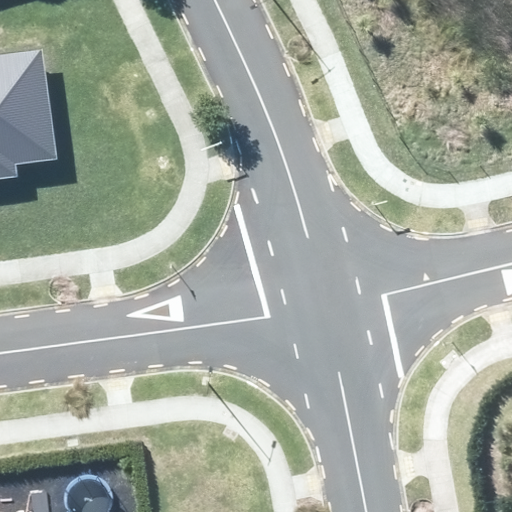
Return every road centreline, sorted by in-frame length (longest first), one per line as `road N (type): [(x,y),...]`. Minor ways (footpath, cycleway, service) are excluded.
road 1 (residential): [(215,0),(277,141),(327,310)]
road 2 (residential): [(0,353),(327,310)]
road 3 (residential): [(327,310),(364,511)]
road 4 (residential): [(327,310),(511,264)]
